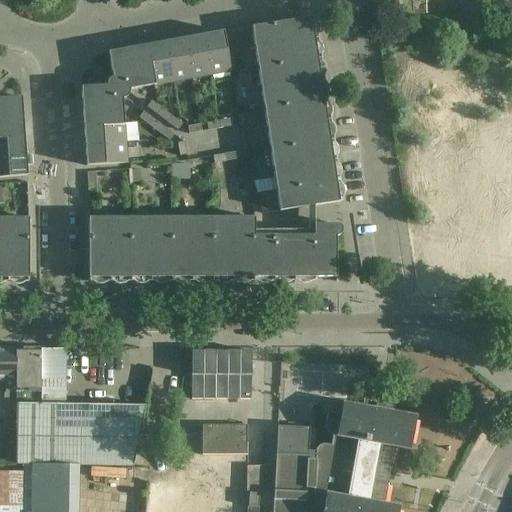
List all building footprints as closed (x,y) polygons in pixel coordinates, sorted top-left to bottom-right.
[(311,19),(251,28),(257,65),(317,56),(311,19)] [(230,73),(223,33),(204,36),(211,76),(230,73)] [(211,76),(204,36),(185,39),(193,79),(211,76)] [(193,79),(185,39),(166,43),(173,83),(193,79)] [(173,83),(166,43),(147,46),(154,86),(173,83)] [(154,86),(147,46),(108,54),(113,79),(129,91),(154,86)] [(322,93),(317,56),(257,65),(263,102),(322,93)] [(122,100),(107,87),(81,88),(83,128),(124,125),(122,100)] [(328,130),(322,93),(263,102),(268,139),(328,130)] [(0,139),(24,138),(21,98),(0,99),(0,139)] [(151,102),(147,108),(157,116),(161,110),(151,102)] [(171,117),(161,110),(157,116),(167,123),(171,117)] [(153,121),(143,113),(138,119),(149,127),(153,121)] [(182,125),(171,117),(167,123),(177,131),(182,125)] [(231,120),(219,122),(220,129),(233,127),(231,120)] [(163,128),(153,121),(149,127),(159,134),(163,128)] [(220,129),(219,122),(206,124),(208,131),(220,129)] [(125,144),(124,125),(83,128),(85,147),(125,144)] [(187,128),(188,135),(201,133),(200,125),(187,128)] [(173,136),(163,128),(159,134),(169,142),(173,136)] [(333,166),(328,130),(268,139),(274,175),(333,166)] [(0,159),(26,157),(24,138),(0,139),(0,159)] [(187,156),(185,142),(177,144),(179,157),(187,156)] [(127,164),(125,144),(85,147),(86,167),(127,164)] [(238,153),(225,155),(226,162),(239,160),(238,153)] [(226,162),(225,155),(212,157),(213,165),(226,162)] [(0,178),(27,177),(26,157),(0,159),(0,178)] [(339,203),(333,166),(274,175),(276,192),(279,212),(339,203)] [(213,279),(212,218),(171,219),(171,279),(213,279)] [(254,218),(234,218),(212,218),(213,279),(254,279),(254,237),(254,218)] [(28,219),(0,219),(0,279),(29,280),(28,219)] [(130,279),(130,219),(88,219),(88,279),(130,279)] [(171,279),(171,219),(130,219),(130,279),(171,279)] [(313,237),(295,237),(295,279),(336,279),(336,238),(338,237),(339,237),(340,236),(340,235),(341,234),(342,233),(342,232),(342,231),(342,230),(341,229),(340,228),(339,227),(338,226),(337,226),(336,226),(313,226),(313,237)] [(295,237),(254,237),(254,279),(295,279),(295,237)] [(16,349),(0,349),(0,382),(6,383),(6,394),(4,394),(4,431),(15,431),(15,406),(16,349)] [(40,393),(40,349),(16,349),(15,406),(62,406),(62,393),(40,393)] [(251,352),(191,352),(191,400),(251,400),(251,352)] [(362,408),(343,405),(341,415),(328,412),(325,426),(325,428),(325,430),(326,431),(326,432),(327,434),(330,435),(331,436),(333,436),(331,446),(325,445),(322,445),(321,446),(319,446),(318,448),(316,450),(315,452),(315,461),(308,461),(309,429),(277,427),(272,511),(397,511),(398,508),(383,505),(394,447),(409,450),(415,418),(376,410),(378,398),(364,395),(362,408)] [(125,407),(62,406),(15,406),(15,431),(15,465),(23,465),(23,466),(31,467),(78,467),(132,468),(145,407),(125,407)] [(202,426),(202,456),(246,456),(246,426),(202,426)] [(30,511),(31,467),(23,466),(23,473),(0,472),(0,511),(30,511)] [(77,511),(78,467),(31,467),(30,511),(77,511)] [(262,467),(248,467),(248,507),(248,508),(262,508),(262,467)]
